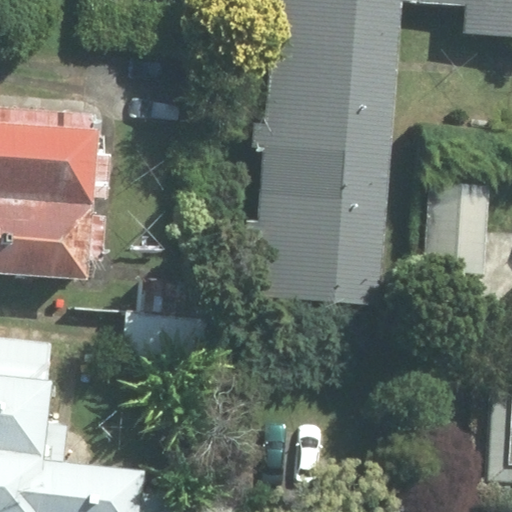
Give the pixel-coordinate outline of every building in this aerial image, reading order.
[(511,0),(268,0),(267,20),(257,19),(256,46),(263,47),(260,124),(247,123),(245,152),(255,152),(252,219),(241,218),(240,241),(251,242),(249,300),(378,306),(391,1),(456,3),(454,37),(511,39),(511,0)] [(0,277),(78,281),(85,130),(0,125),(0,277)] [(485,187),(424,183),(418,273),(480,277),(485,187)] [(511,290),(502,290),(495,469),(511,470),(511,290)] [(0,511),(132,511),(137,471),(38,460),(51,345),(0,339),(0,511)]
